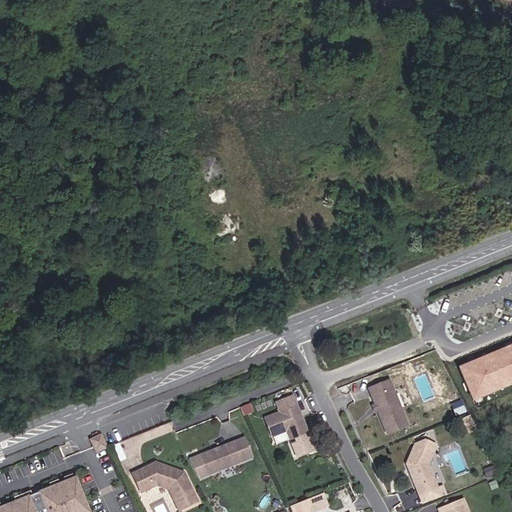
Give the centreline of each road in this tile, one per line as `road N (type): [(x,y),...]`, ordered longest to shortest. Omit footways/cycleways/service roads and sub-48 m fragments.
road 1 (tertiary): [(38,431),(194,377),(293,327)]
road 2 (tertiary): [(290,322),(38,431)]
road 3 (tertiary): [(511,234),(290,322)]
road 4 (tertiary): [(293,327),(511,240)]
road 5 (residential): [(293,327),(379,511)]
